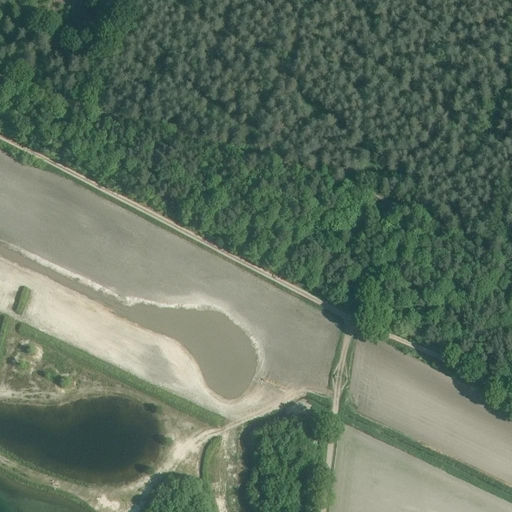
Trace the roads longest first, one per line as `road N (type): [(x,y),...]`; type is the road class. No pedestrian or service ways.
road 1 (track): [(511,267),(391,203),(78,108)]
road 2 (track): [(350,318),(0,136)]
road 3 (track): [(511,399),(350,318)]
road 4 (track): [(350,318),(391,203)]
